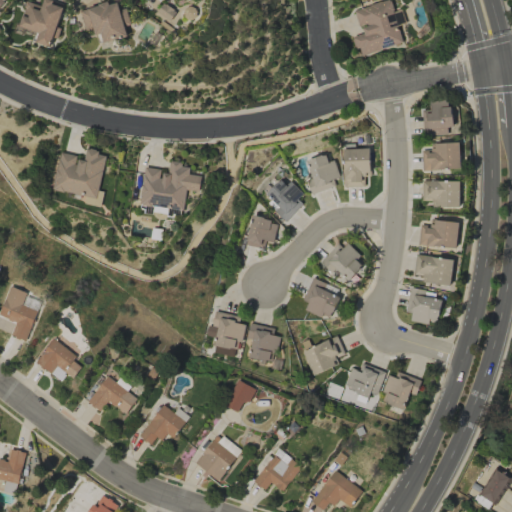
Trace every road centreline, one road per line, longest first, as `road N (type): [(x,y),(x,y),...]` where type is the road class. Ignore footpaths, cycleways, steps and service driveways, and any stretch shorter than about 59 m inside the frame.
road 1 (secondary): [(481,68),(491,150),(485,268),(452,385),(392,511)]
road 2 (residential): [(0,81),(94,120),(188,132),(298,116),(358,96)]
road 3 (secondary): [(422,511),(471,414),(511,253)]
road 4 (residential): [(377,332),(388,302),(392,86)]
road 5 (residential): [(192,511),(102,471),(0,385)]
road 6 (residential): [(393,218),(361,217),(313,236),(266,289)]
road 7 (residential): [(358,96),(481,68)]
